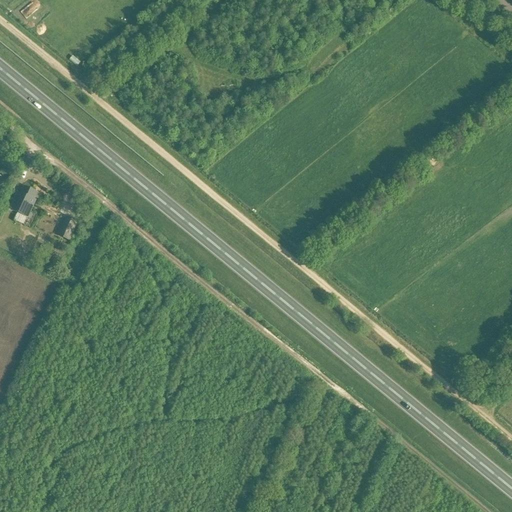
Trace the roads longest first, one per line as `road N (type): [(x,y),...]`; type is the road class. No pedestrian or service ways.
road 1 (trunk): [(511,489),(0,69)]
road 2 (track): [(0,22),(511,439)]
